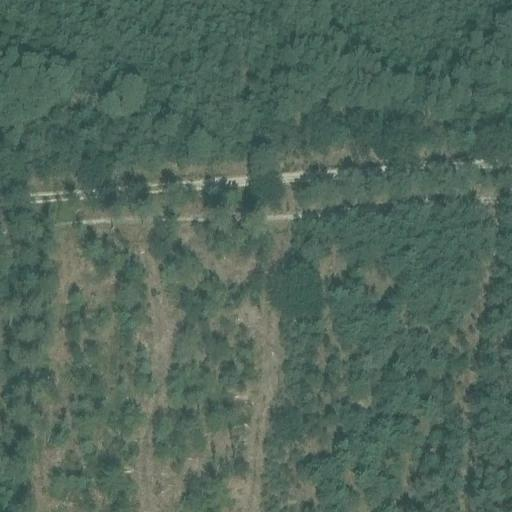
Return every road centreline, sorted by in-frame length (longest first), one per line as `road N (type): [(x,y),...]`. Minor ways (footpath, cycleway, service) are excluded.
road 1 (track): [(0,192),(511,157)]
road 2 (unknown): [(0,228),(511,202)]
